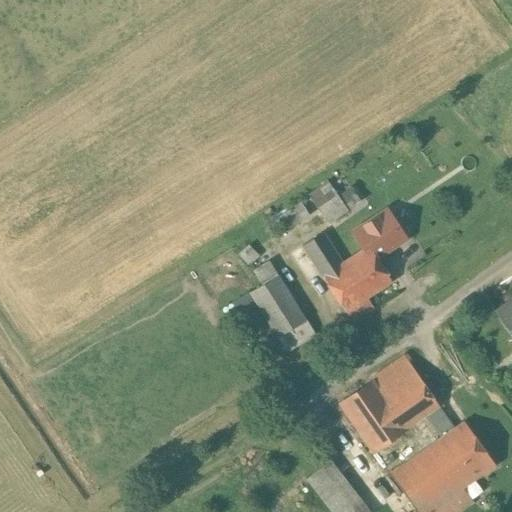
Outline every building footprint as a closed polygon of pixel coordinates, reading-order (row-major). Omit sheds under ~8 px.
[(347,211),(329,185),(310,198),(328,224),(347,211)] [(341,193),(352,208),(363,200),(353,185),(341,193)] [(284,209),(289,224),(310,216),(304,201),(284,209)] [(352,233),(363,250),(368,247),(376,259),(406,239),(387,210),(352,233)] [(342,264),(321,233),(302,246),(322,277),(342,264)] [(342,264),(322,277),(345,312),(366,298),(376,292),(391,282),(376,259),(368,247),(363,250),(342,264)] [(306,321),(277,276),(249,293),(277,337),(278,338),(306,321)] [(366,298),(345,312),(353,323),(374,309),(366,298)] [(511,301),(497,312),(499,315),(511,306),(511,301)] [(511,306),(499,315),(497,312),(495,313),(511,336),(511,306)] [(306,321),(278,338),(286,352),(314,335),(306,321)] [(376,378),(389,396),(421,374),(408,356),(376,378)] [(421,374),(389,396),(410,426),(420,419),(430,412),(442,403),(421,374)] [(389,396),(376,378),(345,401),(379,449),(410,426),(389,396)] [(379,449),(345,401),(334,409),(368,456),(379,449)] [(460,428),(442,403),(430,412),(448,437),(460,428)] [(448,437),(430,412),(420,419),(438,444),(448,437)] [(438,444),(400,471),(429,511),(430,511),(451,498),(489,470),(502,461),(472,419),(460,428),(448,437),(438,444)] [(306,480),(320,498),(345,480),(331,462),(306,480)] [(429,511),(400,471),(386,481),(408,511),(429,511)] [(369,511),(345,480),(320,498),(330,511),(369,511)] [(451,498),(430,511),(460,511),(461,511),(451,498)]
